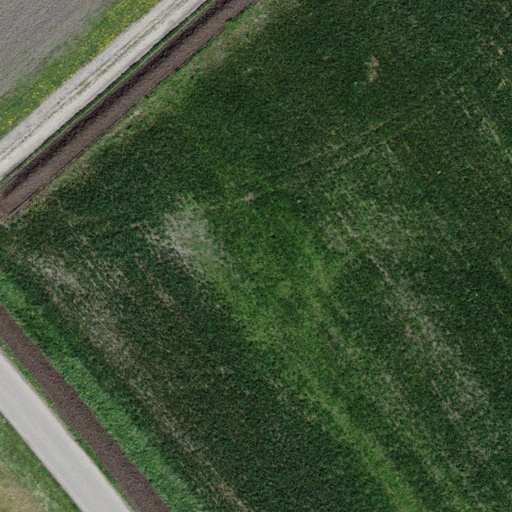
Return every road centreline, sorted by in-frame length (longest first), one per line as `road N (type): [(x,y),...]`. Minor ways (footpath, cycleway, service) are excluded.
road 1 (track): [(0,155),(183,0)]
road 2 (unclassified): [(119,511),(0,378)]
